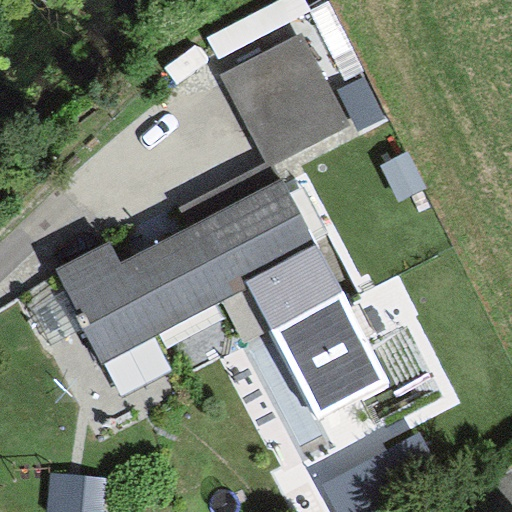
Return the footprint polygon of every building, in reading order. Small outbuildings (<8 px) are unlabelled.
[(313,10),(307,0),(278,0),(208,39),(220,61),(313,10)] [(349,123),(301,34),(222,76),(270,165),(349,123)] [(111,243),(58,271),(105,362),(250,287),(320,421),(392,384),(285,177),(235,203),(121,262),(111,243)] [(333,487),(345,511),(387,511),(451,480),(429,437),(333,487)] [(500,511),(511,507),(511,499),(497,473),(443,511),(500,511)]
